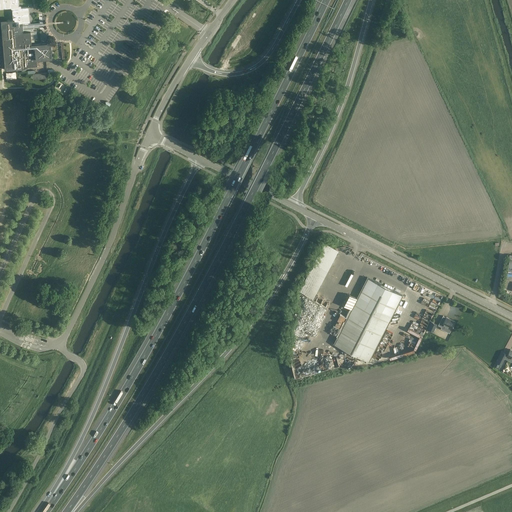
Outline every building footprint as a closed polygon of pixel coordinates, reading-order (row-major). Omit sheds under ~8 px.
[(0,0),(0,7),(11,7),(12,8),(13,20),(7,20),(1,20),(5,69),(23,68),(23,67),(37,66),(36,60),(52,58),(51,43),(32,44),(32,42),(34,42),(34,39),(37,38),(37,31),(33,31),(33,24),(28,24),(28,23),(28,22),(30,22),(29,7),(21,7),(21,6),(20,5),(19,5),(18,0),(0,0)] [(325,243),(313,264),(325,270),(336,249),(325,243)] [(325,270),(313,264),(300,291),(311,297),(325,270)] [(337,273),(330,288),(335,290),(342,275),(337,273)] [(367,277),(351,309),(333,344),(369,362),(403,295),(367,277)] [(312,301),(302,298),(302,297),(297,295),(294,304),(301,306),(301,305),(306,306),(307,303),(311,304),(312,301)] [(40,308),(39,308),(40,302),(31,300),(29,315),(39,316),(40,308)] [(446,317),(443,316),(438,325),(444,328),(445,326),(451,329),(455,322),(446,317)] [(433,332),(437,325),(431,321),(427,329),(433,332)] [(507,354),(502,352),(497,363),(501,365),(507,354)]
